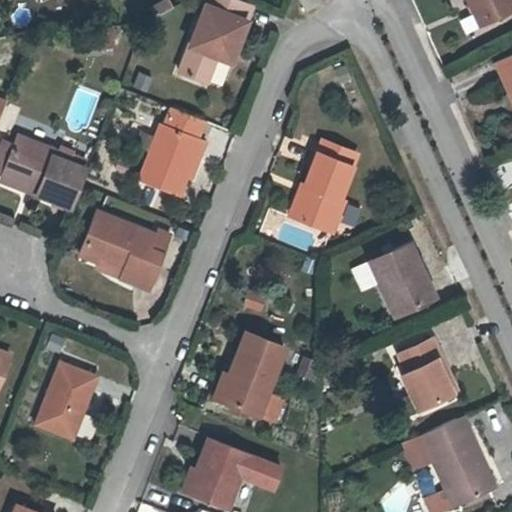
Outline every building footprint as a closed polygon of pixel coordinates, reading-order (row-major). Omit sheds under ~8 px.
[(205,85),(217,56),(220,47),(234,51),(251,8),(231,0),(205,0),(178,73),(205,85)] [(323,4),(320,0),(301,0),(307,11),(323,4)] [(511,0),(469,0),(480,26),(511,11),(511,0)] [(111,24),(86,29),(90,50),(115,45),(111,24)] [(220,47),(217,56),(231,61),(234,51),(220,47)] [(511,52),(497,59),(511,92),(511,52)] [(136,71),(132,87),(146,91),(151,76),(136,71)] [(176,196),(184,175),(197,144),(205,124),(168,110),(160,129),(158,128),(137,181),(176,196)] [(316,147),(351,160),(350,142),(315,130),(316,147)] [(0,172),(1,173),(14,141),(3,136),(0,144),(0,172)] [(14,141),(1,173),(35,186),(32,192),(68,206),(81,175),(45,161),(47,155),(14,141)] [(197,144),(184,175),(192,179),(205,148),(197,144)] [(340,193),(351,160),(316,147),(303,182),(313,187),(301,220),(332,232),(346,196),(340,193)] [(45,161),(81,175),(84,167),(49,152),(47,155),(45,161)] [(313,187),(303,182),(298,181),(285,214),(301,220),(313,187)] [(155,235),(93,210),(75,251),(151,282),(162,254),(149,247),(155,235)] [(436,296),(413,245),(370,264),(394,316),(436,296)] [(265,297),(249,291),(244,305),(260,311),(265,297)] [(235,379),(226,402),(261,416),(274,421),(281,403),(268,398),(288,349),(245,332),(228,376),(235,379)] [(395,351),(405,373),(396,377),(411,411),(447,395),(432,363),(439,359),(429,337),(395,351)] [(0,386),(12,359),(0,354),(0,386)] [(94,374),(56,359),(32,423),(69,438),(94,374)] [(235,379),(228,376),(222,374),(213,397),(226,402),(235,379)] [(468,432),(460,418),(422,435),(446,489),(451,489),(458,505),(498,486),(472,430),(468,432)] [(283,468),(208,438),(186,494),(227,510),(240,478),(274,491),(283,468)] [(37,511),(17,503),(13,511),(37,511)]
